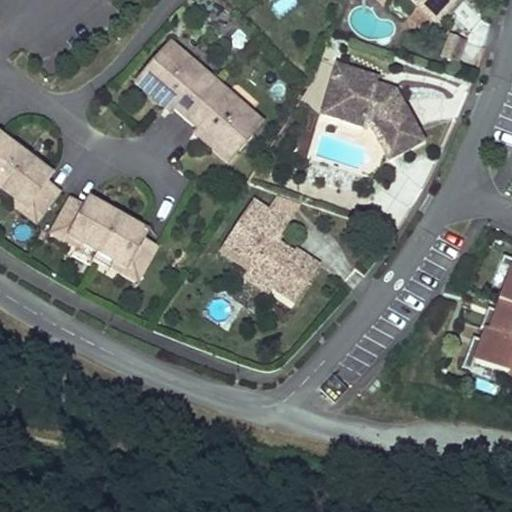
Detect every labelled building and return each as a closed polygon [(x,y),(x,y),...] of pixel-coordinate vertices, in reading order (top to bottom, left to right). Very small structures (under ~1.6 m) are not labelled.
[(416,0),(439,21),(458,0),(416,0)] [(188,118),(219,81),(207,71),(204,75),(183,58),(187,53),(173,42),(161,55),(160,54),(148,68),(149,70),(138,83),(152,95),(156,90),(176,108),(188,118)] [(461,66),(467,47),(458,44),(451,63),(461,66)] [(207,71),(187,53),(183,58),(204,75),(207,71)] [(428,140),(399,87),(379,81),(381,75),(338,63),(323,115),(366,127),(368,121),(371,123),(392,160),(428,140)] [(231,91),(219,81),(188,118),(200,128),(221,145),(217,150),(231,162),(243,148),(244,149),(256,134),(255,134),(266,120),(252,109),(248,113),(228,95),(231,91)] [(176,108),(156,90),(152,95),(173,113),(176,108)] [(252,109),(231,91),(228,95),(248,113),(252,109)] [(217,150),(221,145),(200,128),(196,133),(217,150)] [(0,145),(7,150),(12,143),(2,135),(0,137),(0,145)] [(12,143),(7,150),(0,145),(0,185),(5,189),(29,154),(12,143)] [(51,181),(40,174),(46,166),(29,154),(5,189),(21,200),(31,207),(27,212),(41,222),(64,190),(51,181)] [(51,181),(56,174),(46,166),(40,174),(51,181)] [(99,214),(104,206),(92,199),(88,207),(99,214)] [(27,212),(31,207),(21,200),(18,205),(27,212)] [(104,206),(99,214),(88,207),(74,200),(55,233),(70,241),(73,237),(84,243),(101,252),(122,216),(104,206)] [(256,263),(273,275),(278,283),(275,287),(299,302),(324,265),(299,249),(298,252),(280,241),(275,237),(279,231),(285,234),(295,219),(275,206),(272,210),(256,200),(227,245),(256,263)] [(146,240),(135,234),(139,226),(122,216),(101,252),(118,262),(129,268),(126,273),(141,281),(160,248),(146,240)] [(146,240),(151,232),(139,226),(135,234),(146,240)] [(280,241),(285,234),(279,231),(275,237),(280,241)] [(81,247),(84,243),(73,237),(70,241),(81,247)] [(511,257),(507,255),(503,265),(511,268),(511,270),(501,301),(504,302),(501,310),(492,307),(490,313),(485,327),(491,329),(486,340),(477,337),(475,341),(466,367),(475,371),(479,361),(511,373),(511,257)] [(126,273),(129,268),(118,262),(116,267),(126,273)] [(275,287),(278,283),(273,275),(256,263),(248,276),(272,292),(275,287)]
